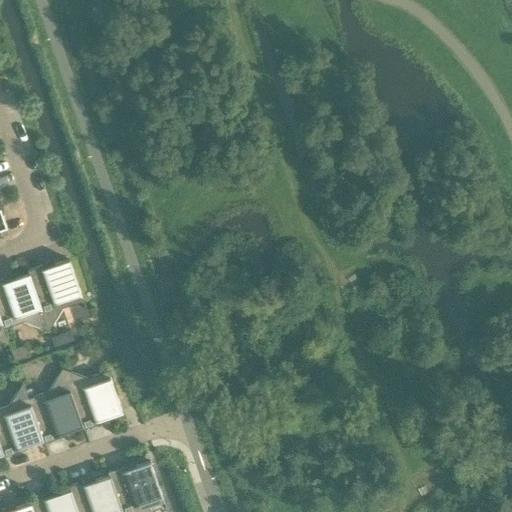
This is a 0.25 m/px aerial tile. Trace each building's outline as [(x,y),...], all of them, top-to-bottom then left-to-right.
[(27,270),(28,273),(29,273),(49,330),(62,307),(83,300),(69,259),(55,264),(53,267),(44,270),(42,265),(27,270)] [(0,279),(0,318),(9,344),(4,328),(23,321),(49,330),(29,273),(28,273),(15,278),(14,281),(5,284),(3,279),(0,279)] [(0,340),(9,344),(0,318),(0,340)] [(51,337),(54,347),(73,340),(70,331),(51,337)] [(11,350),(11,351),(14,360),(30,355),(26,345),(11,350)] [(22,382),(42,440),(43,443),(58,437),(56,432),(65,429),(68,430),(81,426),(82,426),(62,368),(48,391),(28,398),(23,382),(22,382)] [(87,378),(62,368),(82,426),(81,426),(82,429),(98,424),(96,418),(105,415),(108,417),(122,412),(108,370),(87,378)] [(0,445),(3,453),(2,454),(3,457),(19,451),(17,446),(26,443),(29,444),(42,440),(22,382),(8,405),(0,407),(0,445)] [(108,472),(109,475),(122,511),(141,511),(143,509),(157,504),(159,508),(162,510),(166,508),(164,502),(150,461),(136,465),(134,469),(125,472),(123,466),(108,472)] [(68,486),(69,489),(70,488),(77,511),(122,511),(109,475),(96,479),(94,482),(85,486),(84,480),(68,486)] [(28,499),(29,502),(30,502),(33,511),(77,511),(70,488),(69,489),(56,493),(55,496),(46,499),(44,494),(28,499)] [(0,511),(33,511),(30,502),(29,502),(17,507),(15,510),(9,511),(5,511),(4,508),(0,509),(0,511)]
